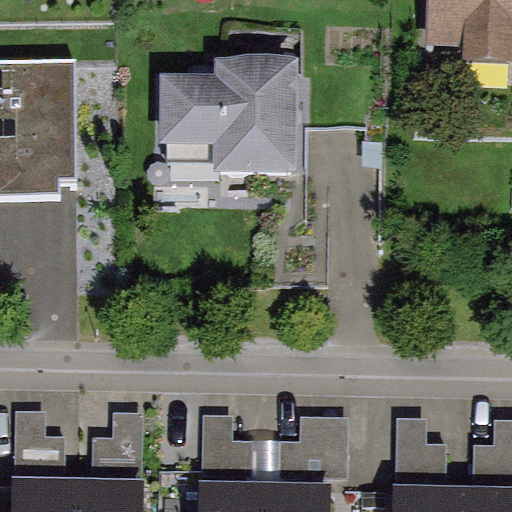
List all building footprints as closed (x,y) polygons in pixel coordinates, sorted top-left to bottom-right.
[(511,0),(447,0),(445,50),(511,53),(511,0)] [(93,73),(0,74),(0,164),(1,164),(2,211),(95,209),(93,73)] [(321,86),(175,86),(175,196),(321,196),(321,86)] [(180,511),(181,487),(30,486),(30,511),(180,511)] [(366,511),(367,490),(222,487),(221,511),(366,511)] [(511,511),(511,495),(413,494),(413,511),(511,511)]
